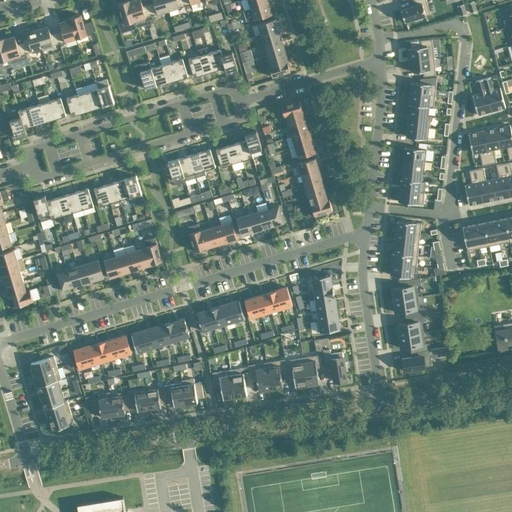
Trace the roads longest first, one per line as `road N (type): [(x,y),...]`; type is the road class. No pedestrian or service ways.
road 1 (residential): [(0,343),(364,239)]
road 2 (residential): [(28,461),(379,405)]
road 3 (residential): [(441,213),(449,210),(463,36),(454,21),(377,42)]
road 4 (residential): [(241,102),(232,89),(131,118),(29,150),(30,165)]
road 5 (residential): [(30,165),(39,179),(57,174),(239,118),(241,102)]
road 6 (residential): [(364,239),(379,405)]
road 7 (residential): [(380,61),(369,208)]
road 8 (residential): [(380,61),(241,102)]
road 9 (residential): [(379,405),(511,382)]
